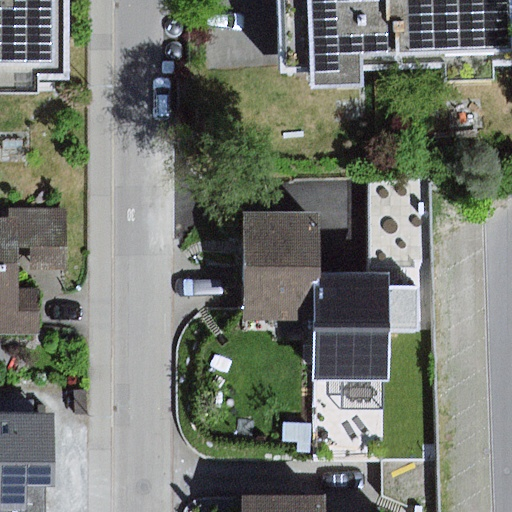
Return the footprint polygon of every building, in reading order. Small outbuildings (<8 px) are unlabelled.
[(0,0),(0,93),(41,93),(41,76),(70,76),(69,0),(0,0)] [(511,0),(276,0),(279,75),(312,74),(312,91),(364,90),(363,69),(446,66),(446,81),(493,80),(493,63),(511,62),(511,0)] [(319,214),(245,213),(244,321),(317,322),(318,275),(319,214)] [(32,215),(31,269),(67,270),(69,216),(32,215)] [(20,221),(0,220),(0,334),(40,335),(41,293),(19,293),(20,221)] [(393,275),(318,275),(317,322),(317,381),(393,381),(393,275)] [(56,415),(0,415),(0,511),(47,511),(47,490),(56,490),(56,415)] [(426,461),(377,461),(377,488),(394,502),(428,501),(426,461)] [(323,511),(324,496),(249,495),(248,511),(323,511)]
